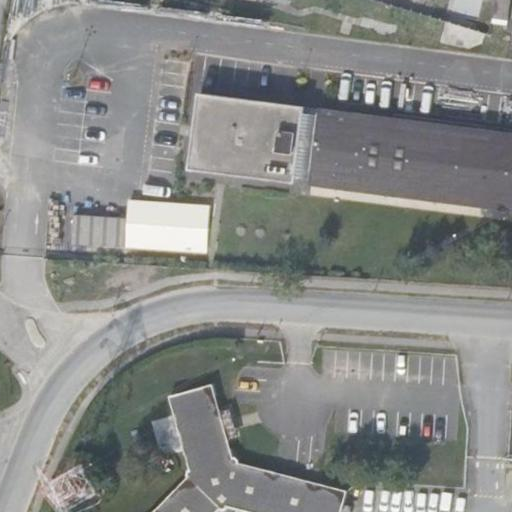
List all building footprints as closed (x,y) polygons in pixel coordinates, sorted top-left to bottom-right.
[(172,0),(171,9),(213,22),(214,0),(172,0)] [(511,0),(501,0),(495,27),(511,28),(511,22),(511,0)] [(213,22),(171,9),(170,23),(212,28),(213,22)] [(194,177),(300,191),(309,118),(309,113),(203,100),(194,177)] [(511,139),(498,138),(324,116),(323,120),(314,192),(511,218),(511,139)] [(323,120),(309,118),(300,191),(314,192),(323,120)] [(225,508),(242,511),(339,511),(345,490),(236,464),(236,462),(233,459),(231,460),(210,387),(167,400),(188,472),(186,473),(185,477),(187,479),(154,511),(216,511),(219,510),(220,511),(225,510),(225,508)]
